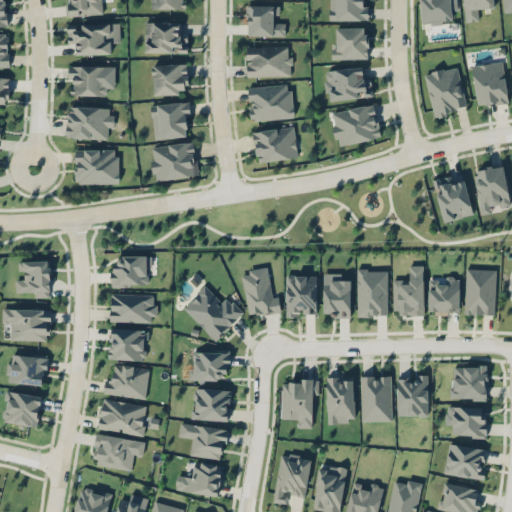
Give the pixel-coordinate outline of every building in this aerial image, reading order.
[(100,0),(66,0),(67,15),(101,13),(100,0)] [(186,0),(153,0),(153,8),(186,8),(186,0)] [(329,0),(329,19),(364,19),(364,0),(329,0)] [(456,0),(419,0),(421,23),(453,22),(452,11),(457,11),(456,0)] [(478,8),(494,7),(493,0),(463,0),(464,21),(478,21),(478,8)] [(511,11),(511,0),(502,0),(503,12),(511,11)] [(246,35),(284,35),(284,22),(274,22),(274,4),(246,4),(246,35)] [(144,52),(186,52),(186,31),(177,31),(177,20),(144,20),(144,52)] [(67,45),(76,44),(76,54),(110,53),(110,42),(120,42),(119,22),(67,23),(67,45)] [(364,26),(332,26),(332,56),(364,56),(364,26)] [(0,67),(8,67),(8,32),(0,32),(0,67)] [(291,76),(291,44),(244,44),(245,76),(291,76)] [(507,103),(504,61),(472,64),(476,105),(507,103)] [(151,94),(186,94),(186,62),(151,62),(151,94)] [(68,94),(107,94),(107,65),(68,65),(68,94)] [(328,102),(373,95),(370,78),(363,78),(362,66),(324,71),(328,102)] [(433,115),(466,108),(458,66),(424,73),(433,115)] [(8,76),(0,75),(0,105),(8,106),(8,76)] [(293,117),(291,83),(246,85),(248,120),(293,117)] [(190,136),(188,101),(151,102),(152,137),(190,136)] [(331,112),(338,146),(380,137),(373,103),(331,112)] [(65,137),(107,138),(108,106),(65,105),(65,137)] [(298,156),(293,125),(252,130),(256,162),(298,156)] [(197,174),(194,140),(148,145),(152,179),(197,174)] [(118,148),(74,148),(74,183),(118,183),(118,148)] [(481,214),(491,212),(490,208),(511,205),(504,164),(473,170),(481,214)] [(436,191),(443,221),(473,214),(465,179),(452,182),(451,176),(433,180),(436,191)] [(148,284),(148,254),(120,254),(120,265),(110,265),(110,284),(148,284)] [(34,297),(51,297),(49,260),(18,261),(18,271),(24,270),(24,279),(15,279),(16,292),(34,292),(34,297)] [(392,279),(393,314),(424,313),(423,265),(409,265),(409,279),(392,279)] [(272,296),(267,267),(241,272),(248,315),(280,310),(278,295),(272,296)] [(496,269),(466,268),(464,314),(495,315),(496,269)] [(387,270),(357,270),(357,315),(388,315),(387,270)] [(322,315),(350,316),(351,280),(341,279),(341,273),(323,273),(322,315)] [(317,276),(286,275),(285,316),(295,317),(295,313),(316,313),(317,276)] [(460,278),(429,277),(429,313),(460,313),(460,278)] [(243,313),(227,296),(221,302),(206,286),(183,307),(215,340),(243,313)] [(155,292),(109,292),(109,320),(155,320),(155,292)] [(49,340),(50,309),(3,308),(2,324),(11,324),(10,339),(49,340)] [(145,360),(147,329),(110,328),(109,359),(145,360)] [(188,379),(228,380),(229,351),(193,350),(193,369),(188,369),(188,379)] [(43,384),(46,356),(7,352),(4,380),(43,384)] [(103,394),(146,398),(149,367),(113,364),(112,380),(105,379),(103,394)] [(450,399),(487,399),(486,366),(453,366),(453,387),(449,387),(450,399)] [(397,416),(428,415),(427,374),(414,375),(414,378),(397,378),(397,416)] [(392,421),(391,375),(361,376),(362,421),(392,421)] [(353,376),(326,377),(328,422),(355,421),(353,376)] [(283,380),(281,418),(298,419),(297,427),(313,427),(314,381),(283,380)] [(229,420),(230,389),(195,388),(194,408),(191,408),(191,419),(229,420)] [(38,426),(41,395),(7,391),(3,422),(38,426)] [(142,433),(145,403),(101,398),(98,428),(142,433)] [(484,436),(485,407),(448,406),(447,417),(452,417),(451,436),(484,436)] [(223,459),(226,428),(180,423),(179,436),(191,438),(190,455),(223,459)] [(131,470),(134,455),(142,456),(145,441),(97,433),(92,463),(131,470)] [(487,449),(449,443),(444,473),(482,479),(487,449)] [(281,453),(273,501),(287,504),(289,495),(304,498),(311,458),(281,453)] [(221,465),(194,461),(192,477),(177,475),(175,490),(218,495),(221,465)] [(319,464),(312,508),(336,511),(339,511),(346,468),(319,464)] [(414,511),(421,482),(393,476),(385,511),(414,511)] [(346,511),(378,511),(382,485),(370,483),(369,489),(361,488),(362,483),(352,481),(346,511)] [(439,508),(456,511),(477,511),(480,502),(476,501),(479,489),(444,482),(439,508)] [(74,511),(106,511),(111,494),(81,487),(74,511)] [(129,500),(119,498),(115,511),(144,511),(148,498),(130,493),(129,500)] [(151,511),(182,511),(184,509),(155,500),(151,511)]
